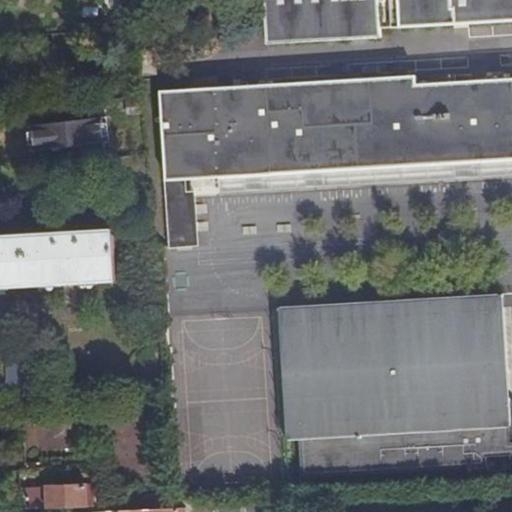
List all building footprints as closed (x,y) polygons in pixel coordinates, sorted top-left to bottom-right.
[(287,0),(264,0),(266,20),(289,19),(287,0)] [(460,8),(460,0),(287,0),(289,19),(460,8)] [(511,0),(460,0),(460,8),(511,4),(511,0)] [(511,18),(511,4),(460,8),(289,19),(266,20),(267,40),(382,33),(382,26),(454,22),(453,14),(466,13),(467,22),(511,18)] [(454,22),(467,22),(466,13),(453,14),(454,22)] [(382,36),(382,33),(267,40),(267,43),(382,36)] [(154,49),(137,51),(140,76),(157,74),(154,49)] [(511,78),(416,84),(415,75),(320,81),(161,92),(166,180),(185,178),(253,174),(419,164),(511,158),(511,78)] [(38,165),(108,158),(102,117),(75,120),(63,121),(33,124),(36,148),(38,165)] [(30,149),(36,148),(33,124),(28,125),(30,149)] [(185,178),(166,180),(167,194),(186,193),(185,178)] [(186,193),(167,194),(171,247),(189,246),(186,193)] [(110,229),(0,235),(0,286),(114,279),(114,281),(116,281),(112,227),(110,226),(110,229)] [(511,442),(511,443),(502,294),(277,307),(285,440),(298,439),(301,478),(487,467),(486,457),(509,456),(510,465),(511,465),(511,442)] [(7,378),(22,377),(20,350),(6,351),(7,378)] [(0,471),(20,471),(27,470),(23,390),(0,391),(0,471)] [(27,419),(26,446),(65,447),(65,419),(27,419)] [(86,485),(49,487),(49,501),(41,502),(41,508),(87,506),(86,485)]
